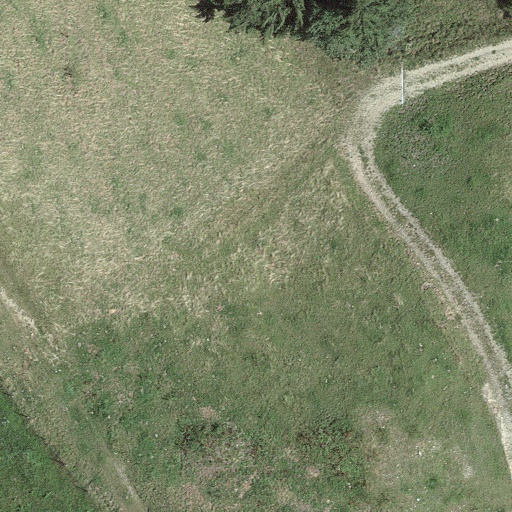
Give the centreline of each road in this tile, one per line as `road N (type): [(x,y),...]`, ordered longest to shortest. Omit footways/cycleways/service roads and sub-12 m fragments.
road 1 (track): [(511,409),(484,335),(387,204),(362,152),(363,124),(376,102),(429,75),(511,52)]
road 2 (track): [(127,511),(0,335)]
